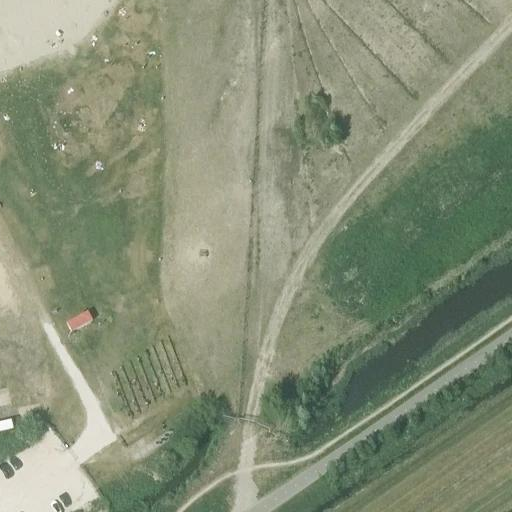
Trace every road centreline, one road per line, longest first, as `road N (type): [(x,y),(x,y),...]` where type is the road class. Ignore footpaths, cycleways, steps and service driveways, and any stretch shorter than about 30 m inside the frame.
road 1 (track): [(250,428),(296,271),(325,225),(511,34)]
road 2 (unknown): [(298,483),(329,484),(511,357)]
